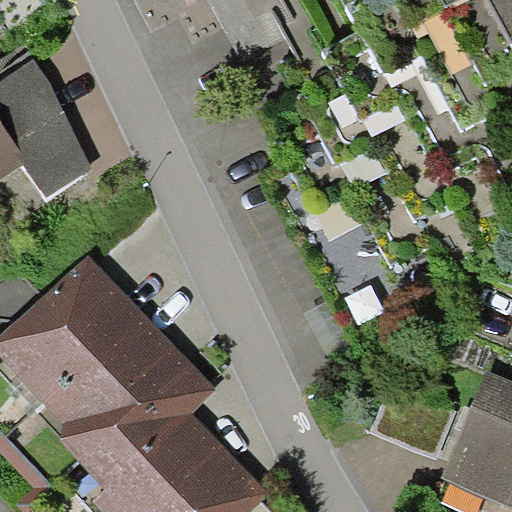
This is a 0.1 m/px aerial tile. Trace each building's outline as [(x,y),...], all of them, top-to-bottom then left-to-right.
[(511,0),(367,0),(348,11),(362,35),(328,54),(344,81),(304,103),(315,123),(276,145),(291,171),(271,182),(360,339),(462,282),(453,266),(493,243),(480,219),(511,201),(511,0)] [(89,169),(48,84),(33,62),(0,84),(0,180),(22,165),(47,199),(89,169)] [(100,494),(185,415),(209,393),(174,356),(117,295),(87,263),(0,344),(0,366),(64,435),(54,445),(100,494)] [(511,383),(489,374),(470,422),(445,484),(511,511),(511,383)] [(459,412),(391,385),(371,436),(438,463),(459,412)] [(185,415),(100,494),(89,504),(97,511),(236,511),(257,493),(195,426),(185,415)]
